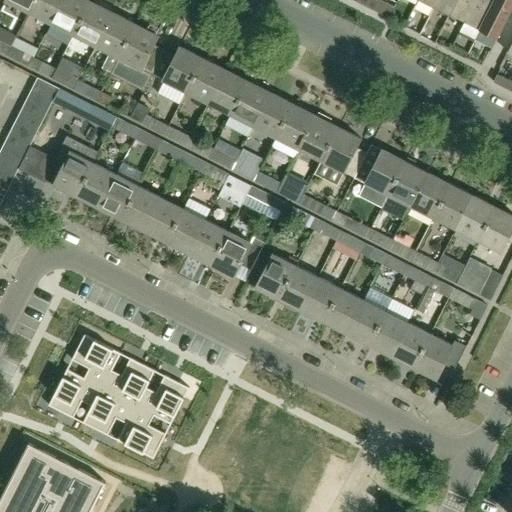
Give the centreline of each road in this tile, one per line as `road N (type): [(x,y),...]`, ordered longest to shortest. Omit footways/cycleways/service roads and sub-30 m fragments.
road 1 (residential): [(0,331),(45,240),(478,462)]
road 2 (tertiary): [(511,126),(258,0)]
